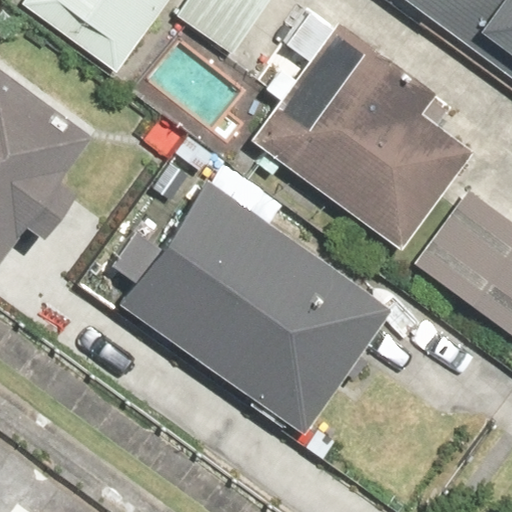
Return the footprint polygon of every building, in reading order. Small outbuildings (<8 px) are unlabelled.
[(16,0),(111,72),(166,0),(16,0)] [(180,0),(168,17),(219,52),(254,0),(180,0)] [(511,0),(425,0),(511,60),(511,0)] [(430,98),(331,22),(244,135),(395,251),(475,147),(423,107),(430,98)] [(0,58),(0,236),(87,127),(0,58)] [(128,277),(109,304),(290,433),(382,304),(204,178),(178,215),(151,196),(105,261),(128,277)] [(511,217),(463,181),(406,259),(511,338),(511,217)]
